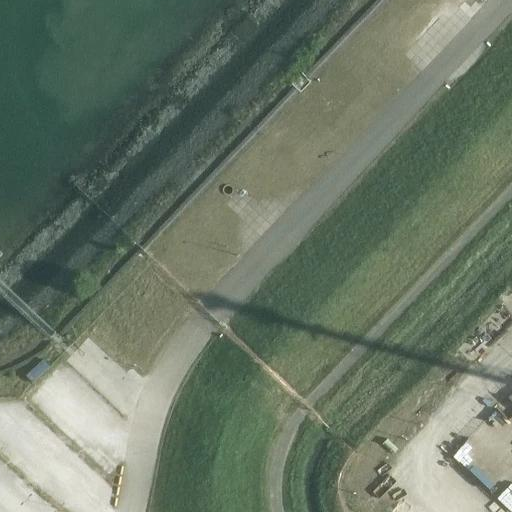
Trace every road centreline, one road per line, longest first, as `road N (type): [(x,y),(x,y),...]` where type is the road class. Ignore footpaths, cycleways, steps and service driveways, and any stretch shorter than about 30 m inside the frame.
road 1 (unclassified): [(132,511),(148,421),(172,363),(208,316)]
road 2 (unknown): [(511,351),(407,460),(408,480),(435,511)]
